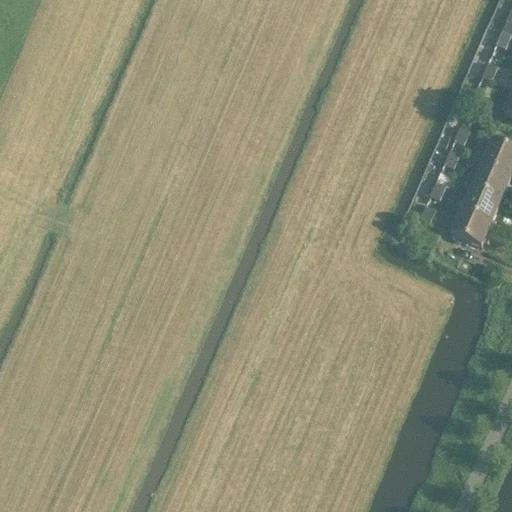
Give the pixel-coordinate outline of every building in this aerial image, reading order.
[(497,70),(491,84),(500,89),(506,74),(497,70)] [(487,93),(481,107),(490,112),(496,98),(487,93)] [(478,139),(469,134),(463,149),(472,153),(478,139)] [(491,173),(511,182),(511,154),(501,150),(491,173)] [(462,176),(468,162),(459,158),(452,172),(462,176)] [(511,203),(511,182),(491,173),(482,195),(511,207),(511,203)] [(439,204),(448,208),(454,193),(445,189),(439,204)] [(511,207),(482,195),(472,218),(501,230),(511,207)] [(451,236),(438,230),(444,217),(435,213),(423,240),(445,251),(451,236)] [(501,230),(472,218),(462,241),(491,253),(501,230)]
